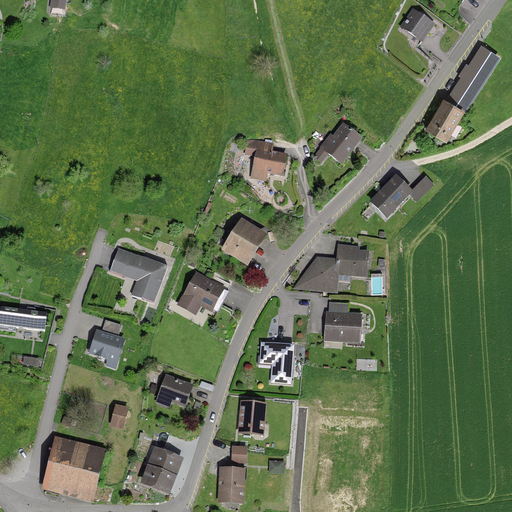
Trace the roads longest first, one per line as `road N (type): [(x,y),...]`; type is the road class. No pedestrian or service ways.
road 1 (tertiary): [(169,511),(191,482),(253,309),(316,228),(382,162),(499,0)]
road 2 (residential): [(100,232),(23,504)]
road 3 (track): [(382,162),(425,164),(511,125)]
